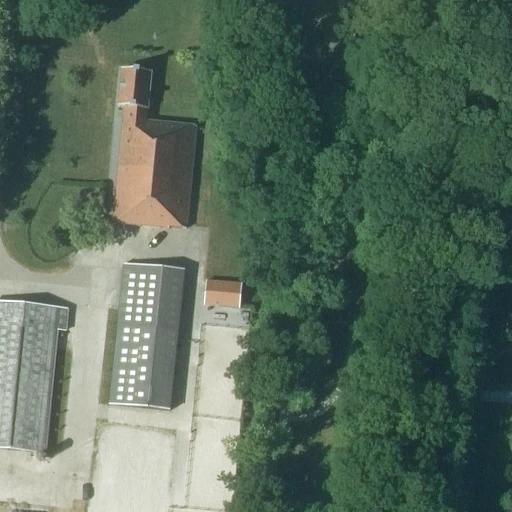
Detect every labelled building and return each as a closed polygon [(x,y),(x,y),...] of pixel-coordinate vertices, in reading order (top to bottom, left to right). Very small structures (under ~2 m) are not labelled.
[(144,121),(149,73),(121,70),(117,107),(124,108),(112,223),(168,229),(169,226),(185,228),(196,126),(144,121)] [(221,127),(233,128),(234,118),(222,117),(221,127)] [(123,266),(109,404),(169,410),(183,272),(123,266)] [(203,303),(237,307),(240,284),(206,281),(203,303)] [(0,448),(45,453),(57,330),(65,330),(67,310),(0,303),(0,448)] [(511,390),(472,387),(471,399),(511,402),(511,390)]
